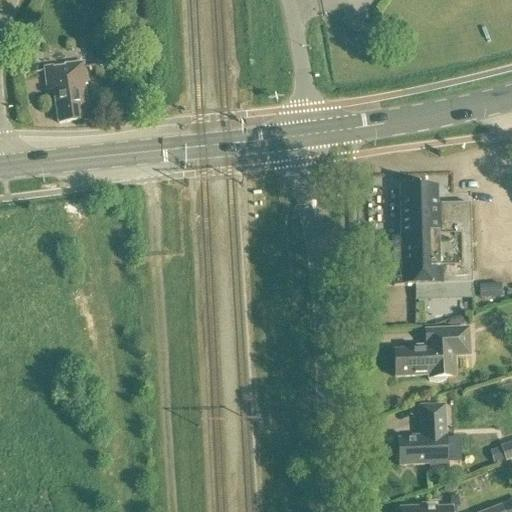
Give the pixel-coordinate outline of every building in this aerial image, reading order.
[(57,123),(87,119),(80,64),(43,70),(46,91),(52,90),(57,123)] [(397,192),(399,241),(391,242),(391,241),(392,289),(470,287),(467,207),(434,208),(434,191),(397,192)] [(500,287),(478,289),(479,301),(502,299),(500,287)] [(451,353),(466,352),(465,333),(422,335),(423,353),(391,355),(393,382),(426,380),(426,384),(435,386),(443,384),(443,382),(453,381),(451,353)] [(392,458),(393,464),(396,466),(396,469),(426,469),(426,471),(444,471),(443,409),(418,410),(418,440),(409,440),(409,442),(395,443),(396,457),(392,458)] [(511,444),(500,448),(501,452),(491,455),(494,464),(503,461),(504,464),(511,461),(511,444)]
